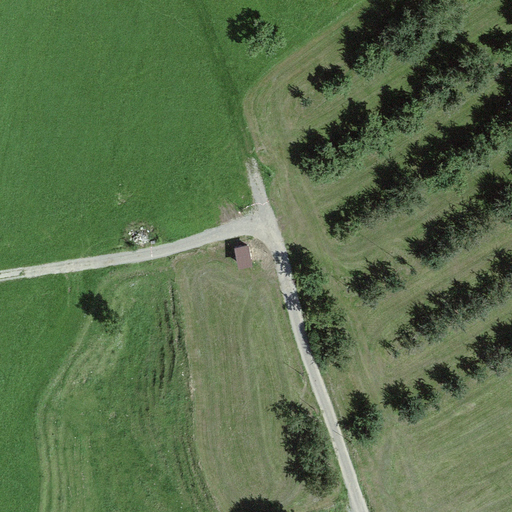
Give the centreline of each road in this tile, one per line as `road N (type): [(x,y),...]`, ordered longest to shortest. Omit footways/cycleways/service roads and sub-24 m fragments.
road 1 (track): [(267,225),(362,511)]
road 2 (track): [(0,279),(267,225)]
road 3 (track): [(188,0),(267,225)]
